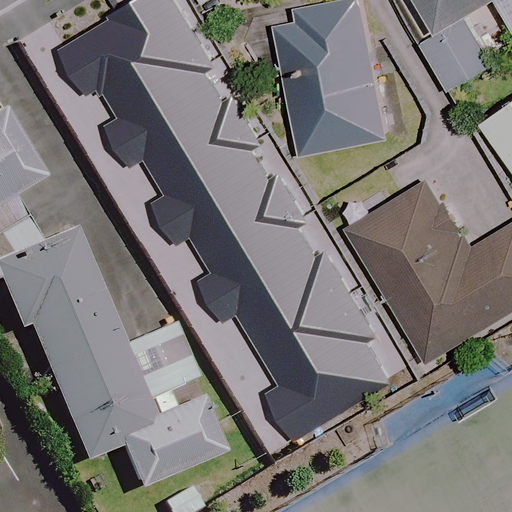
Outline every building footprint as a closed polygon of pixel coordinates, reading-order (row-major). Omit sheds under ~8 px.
[(395,137),(361,0),(344,0),(306,9),(309,20),(275,28),(306,159),(395,137)] [(511,0),(416,0),(433,32),(422,38),(449,89),(492,66),(467,20),(502,1),(511,19),(511,0)] [(264,126),(231,146),(168,40),(88,87),(157,203),(211,171),(246,230),(254,225),(264,242),(315,211),(264,126)] [(511,103),(484,122),(511,162),(511,103)] [(121,348),(72,228),(34,243),(10,201),(42,182),(1,110),(0,110),(0,293),(16,333),(27,329),(82,465),(118,450),(135,493),(209,464),(186,407),(148,423),(141,405),(195,383),(172,327),(121,348)] [(511,229),(474,252),(435,183),(354,230),(430,362),(511,314),(511,229)] [(356,317),(310,240),(192,311),(238,388),(356,317)]
